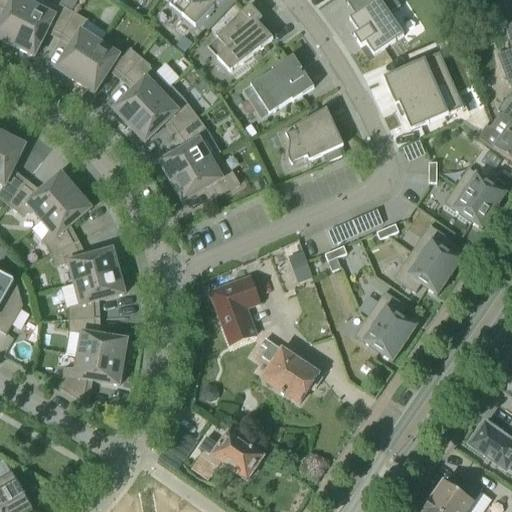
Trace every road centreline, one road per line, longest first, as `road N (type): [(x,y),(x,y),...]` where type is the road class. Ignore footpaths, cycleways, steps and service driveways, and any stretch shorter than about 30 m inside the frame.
road 1 (residential): [(287,0),(340,68),(385,177),(367,195),(167,275)]
road 2 (secondary): [(511,262),(381,452),(377,481)]
road 3 (residential): [(167,275),(105,163),(65,129),(0,95)]
road 4 (secondary): [(377,481),(403,463),(511,302)]
road 5 (residential): [(125,457),(164,391),(167,275)]
road 6 (residential): [(0,390),(125,457)]
